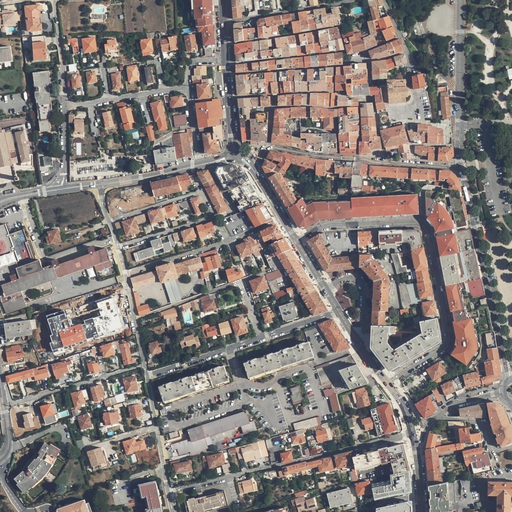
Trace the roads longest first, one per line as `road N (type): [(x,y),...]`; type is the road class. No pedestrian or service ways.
road 1 (residential): [(387,383),(446,343),(426,228),(415,220),(325,227),(296,240)]
road 2 (residential): [(412,432),(167,492)]
road 3 (residential): [(255,173),(269,147),(461,166)]
road 4 (tertiary): [(461,166),(507,380)]
road 5 (residential): [(139,318),(240,282),(262,337)]
road 6 (tertiary): [(461,166),(460,0)]
road 7 (residential): [(144,364),(16,402),(0,381)]
road 8 (unknown): [(8,444),(53,427),(85,448),(156,429)]
road 9 (residential): [(25,194),(44,257),(115,238)]
road 10 (residential): [(223,21),(355,0)]
road 11 (residential): [(262,337),(146,375)]
road 12 (residential): [(144,364),(117,246)]
